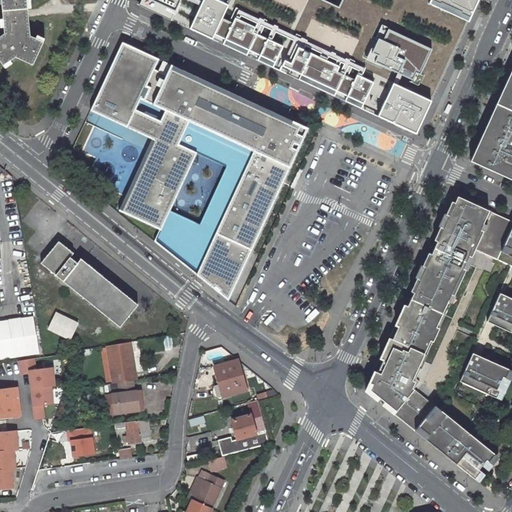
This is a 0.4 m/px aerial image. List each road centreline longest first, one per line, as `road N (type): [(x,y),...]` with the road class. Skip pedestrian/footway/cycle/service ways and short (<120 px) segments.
road 1 (primary): [(437,166),(323,400)]
road 2 (secondary): [(29,168),(203,309)]
road 3 (primary): [(511,0),(437,166)]
road 4 (unclassified): [(160,482),(173,465),(177,406),(203,309)]
road 5 (residential): [(29,168),(50,144),(112,14)]
road 6 (secondary): [(323,400),(458,511)]
road 7 (residential): [(252,79),(112,14)]
road 8 (secondary): [(203,309),(323,400)]
road 9 (primary): [(271,511),(323,400)]
road 10 (unclassified): [(41,501),(160,482)]
